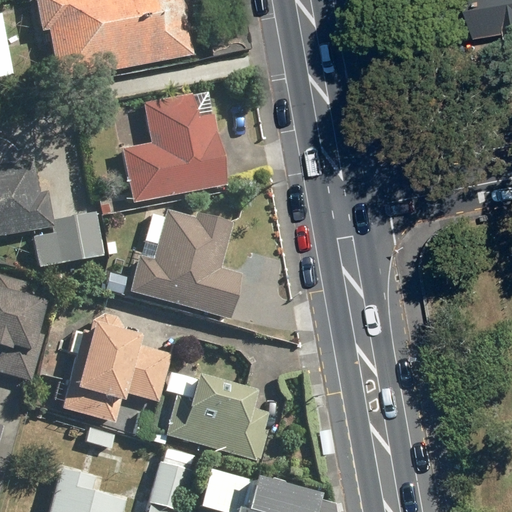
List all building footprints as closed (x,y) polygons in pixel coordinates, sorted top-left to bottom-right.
[(50,83),(181,56),(169,0),(25,0),(32,33),(40,31),(50,83)] [(511,0),(474,0),(480,32),(510,27),(511,31),(511,0)] [(123,203),(216,185),(202,115),(185,118),(180,94),(133,103),(141,143),(112,149),(123,203)] [(0,234),(44,226),(38,191),(32,193),(26,158),(0,162),(0,234)] [(120,293),(218,319),(230,273),(210,268),(221,222),(186,213),(185,218),(156,210),(143,260),(130,257),(120,293)] [(29,269),(94,257),(86,213),(45,221),(47,232),(23,236),(29,269)] [(0,375),(21,381),(34,336),(27,334),(38,296),(17,291),(19,282),(0,277),(0,375)] [(114,402),(117,393),(148,402),(161,353),(129,345),(131,335),(111,330),(112,326),(106,316),(93,312),(82,319),(79,331),(73,329),(52,408),(104,422),(110,401),(114,402)] [(155,436),(246,459),(258,414),(240,409),(245,391),(187,376),(181,398),(166,394),(155,436)] [(136,511),(167,511),(170,511),(181,470),(150,462),(136,511)] [(112,511),(116,500),(82,491),(85,478),(50,469),(38,511),(112,511)] [(325,511),(324,502),(226,478),(216,511),(325,511)]
